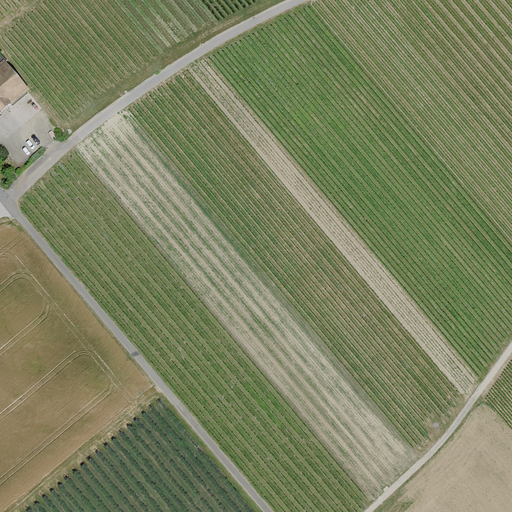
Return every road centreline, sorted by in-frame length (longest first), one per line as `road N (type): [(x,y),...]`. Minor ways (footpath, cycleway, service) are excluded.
road 1 (track): [(268,511),(0,196)]
road 2 (track): [(0,211),(153,84),(298,0)]
road 3 (track): [(369,511),(453,427),(511,347)]
